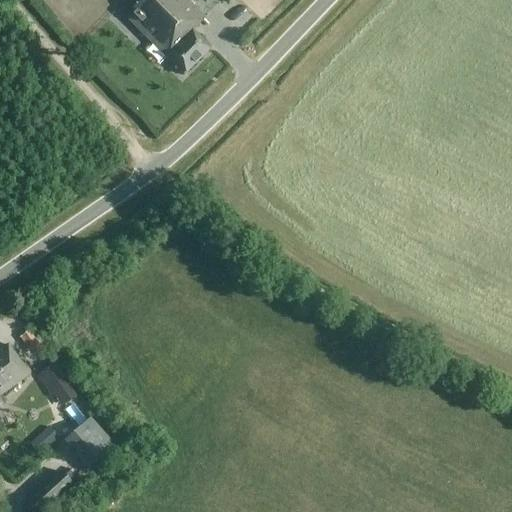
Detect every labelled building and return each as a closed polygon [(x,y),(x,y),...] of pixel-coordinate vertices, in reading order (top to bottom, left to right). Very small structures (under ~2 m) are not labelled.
[(183,0),(143,0),(125,19),(183,77),(209,51),(191,33),(204,20),(183,0)] [(0,309),(0,331),(14,332),(15,310),(0,309)] [(26,332),(43,364),(61,354),(44,323),(26,332)] [(0,397),(28,378),(7,347),(0,352),(0,397)] [(37,379),(52,400),(75,384),(59,362),(37,379)] [(68,439),(92,466),(114,447),(90,420),(68,439)] [(25,504),(32,511),(46,511),(72,489),(58,474),(25,504)]
